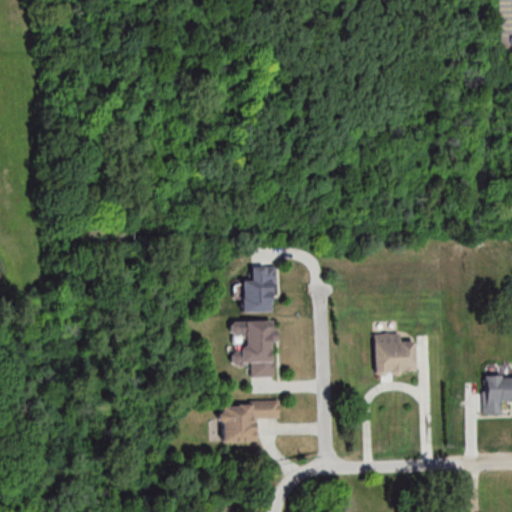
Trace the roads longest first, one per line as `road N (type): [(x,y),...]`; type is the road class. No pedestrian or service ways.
road 1 (residential): [(326,466),(312,262),(298,252),(262,251)]
road 2 (residential): [(511,459),(326,466),(282,482)]
